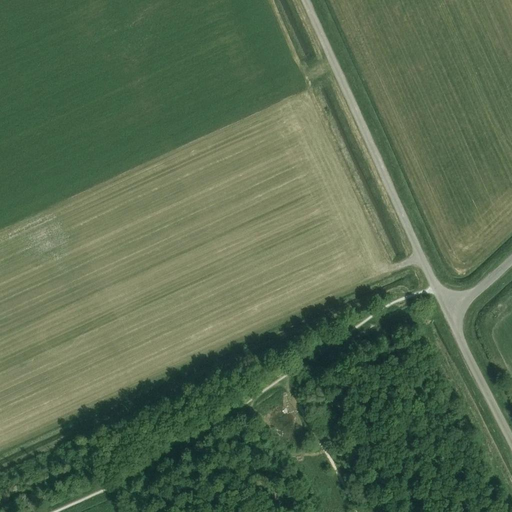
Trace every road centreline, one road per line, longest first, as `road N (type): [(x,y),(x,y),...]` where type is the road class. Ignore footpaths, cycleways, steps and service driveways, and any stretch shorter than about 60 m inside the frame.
road 1 (unclassified): [(449,316),(302,0)]
road 2 (unclassified): [(511,441),(449,316)]
